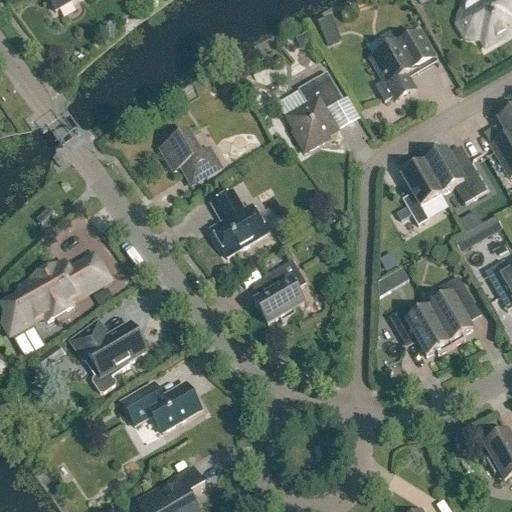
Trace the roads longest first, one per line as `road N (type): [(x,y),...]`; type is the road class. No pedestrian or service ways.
road 1 (residential): [(291,397),(239,364),(185,308),(0,46)]
road 2 (residential): [(364,426),(371,171),(511,83)]
road 3 (residential): [(511,385),(452,415),(364,426)]
road 4 (residential): [(300,511),(259,475),(291,397)]
